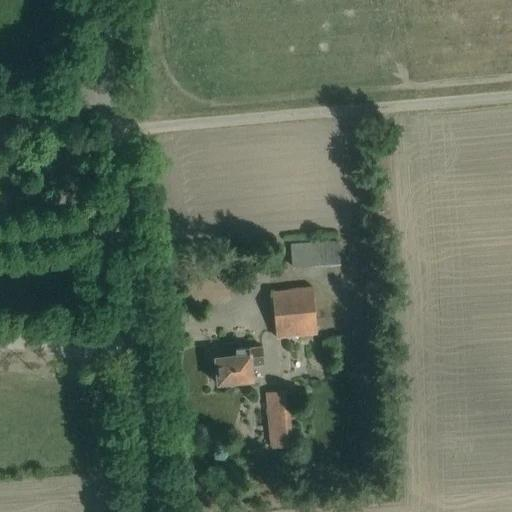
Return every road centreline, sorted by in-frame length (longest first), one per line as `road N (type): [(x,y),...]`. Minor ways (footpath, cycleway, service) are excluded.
road 1 (unclassified): [(106,134),(511,95)]
road 2 (unclassified): [(149,511),(106,134)]
road 3 (unclassified): [(106,134),(92,0)]
